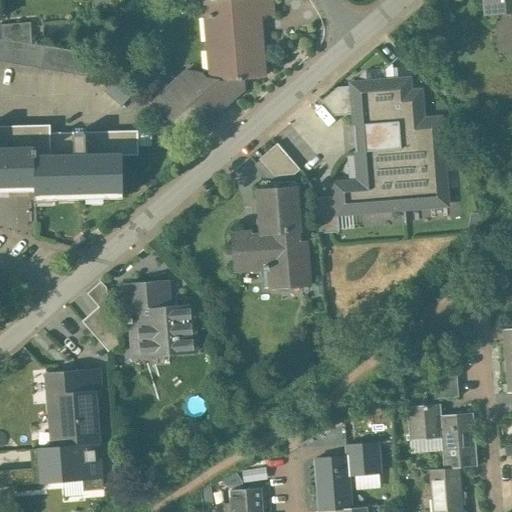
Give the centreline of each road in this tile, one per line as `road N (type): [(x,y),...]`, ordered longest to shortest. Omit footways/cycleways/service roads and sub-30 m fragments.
road 1 (residential): [(0,346),(353,45)]
road 2 (residential): [(495,511),(480,321)]
